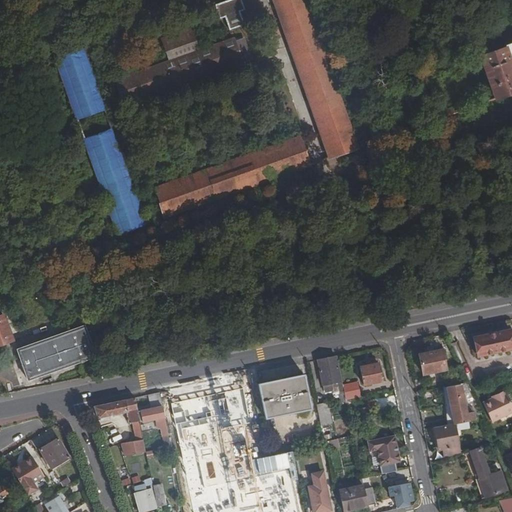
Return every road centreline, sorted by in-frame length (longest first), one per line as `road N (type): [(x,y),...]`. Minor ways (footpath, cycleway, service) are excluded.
road 1 (secondary): [(393,329),(70,396)]
road 2 (residential): [(393,329),(431,511)]
road 3 (residential): [(70,396),(112,511)]
road 4 (secondary): [(511,304),(393,329)]
